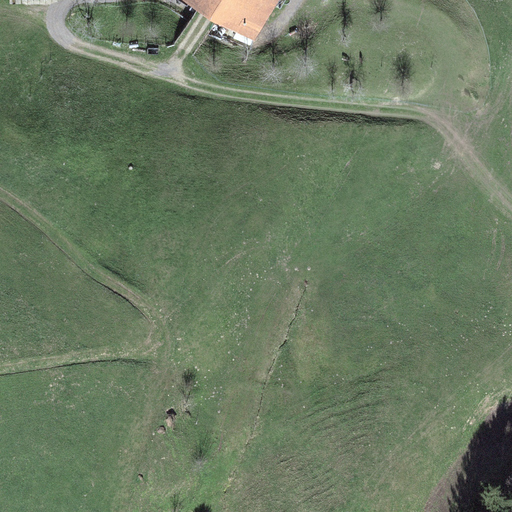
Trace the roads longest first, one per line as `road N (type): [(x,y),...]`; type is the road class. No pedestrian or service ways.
road 1 (track): [(511,194),(442,116),(410,104),(224,92),(98,60),(11,2)]
road 2 (track): [(0,195),(103,280),(142,299),(158,343),(143,352),(0,371)]
